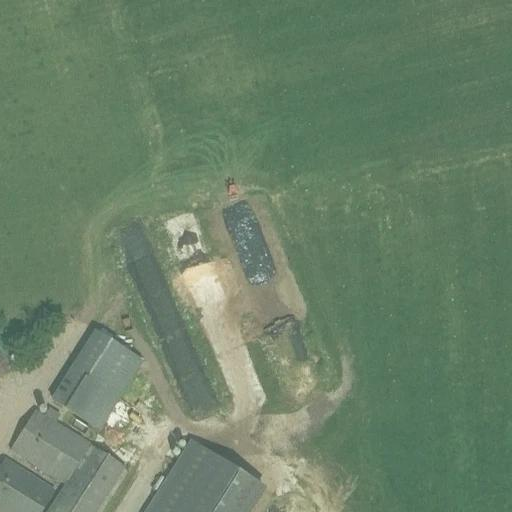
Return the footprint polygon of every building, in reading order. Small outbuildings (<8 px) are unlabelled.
[(144,361),(96,330),(53,399),(100,429),(144,361)] [(236,340),(226,348),(238,363),(248,355),(236,340)] [(0,380),(13,372),(0,347),(0,380)] [(176,353),(190,389),(206,383),(191,347),(176,353)] [(36,409),(10,449),(66,484),(48,511),(96,511),(125,468),(91,446),(92,445),(36,409)] [(149,511),(248,511),(263,489),(194,444),(149,511)] [(0,511),(1,511),(42,511),(55,491),(4,460),(0,465),(0,511)]
